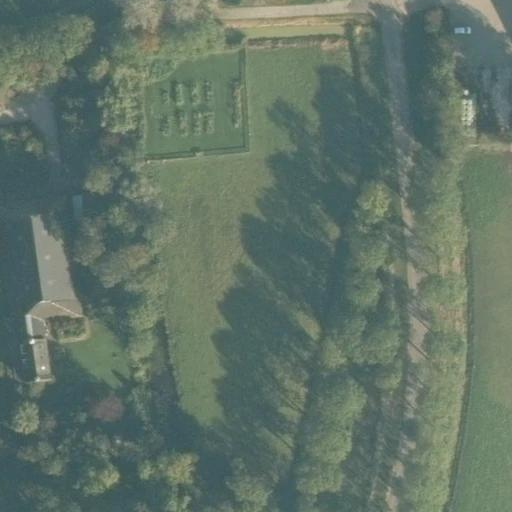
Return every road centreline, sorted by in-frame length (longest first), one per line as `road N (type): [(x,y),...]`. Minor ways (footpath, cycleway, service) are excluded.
road 1 (tertiary): [(395,511),(421,308),(388,7)]
road 2 (unclassified): [(47,99),(81,47),(135,20),(388,7)]
